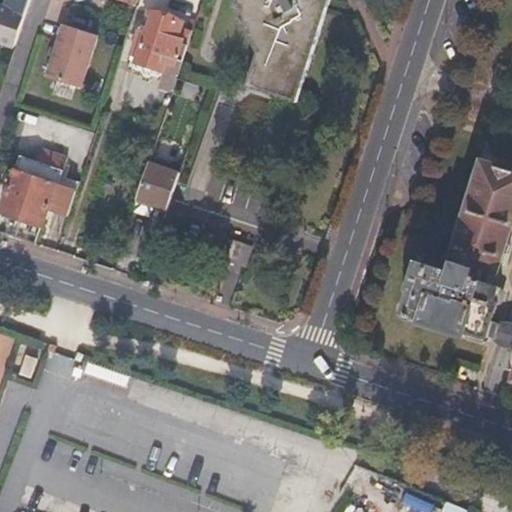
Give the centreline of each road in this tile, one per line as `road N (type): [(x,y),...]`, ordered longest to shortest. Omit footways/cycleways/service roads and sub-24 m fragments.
road 1 (residential): [(311,362),(427,0)]
road 2 (tertiary): [(311,362),(0,264)]
road 3 (tertiary): [(511,430),(311,362)]
